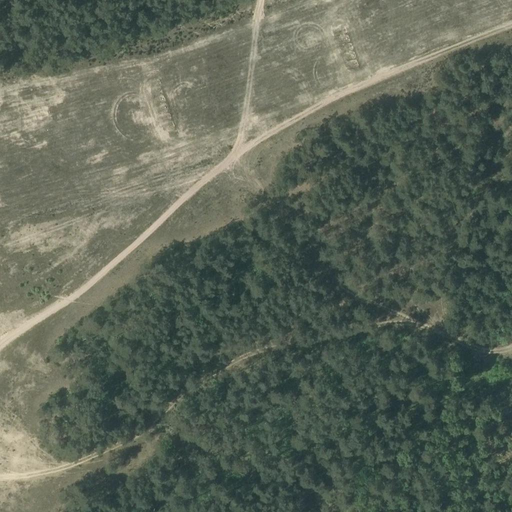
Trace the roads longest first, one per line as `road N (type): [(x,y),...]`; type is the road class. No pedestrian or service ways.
road 1 (track): [(0,476),(49,471),(103,451),(204,380),(268,348),(410,323),(475,348),(511,347)]
road 2 (track): [(0,345),(77,293),(236,154)]
road 3 (track): [(236,154),(352,90),(511,27)]
road 4 (track): [(236,154),(261,0)]
